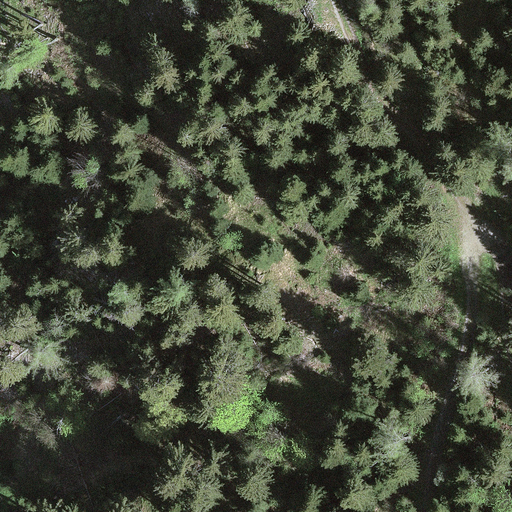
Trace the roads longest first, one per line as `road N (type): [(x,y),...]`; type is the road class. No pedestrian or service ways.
road 1 (track): [(430,511),(472,303),(464,214)]
road 2 (track): [(337,0),(382,89),(464,214)]
road 3 (track): [(360,0),(392,68),(405,77),(421,68),(409,20),(414,0)]
road 4 (track): [(464,214),(489,232),(511,364)]
